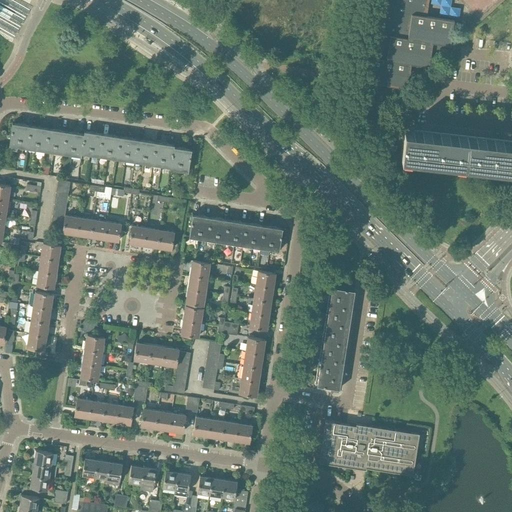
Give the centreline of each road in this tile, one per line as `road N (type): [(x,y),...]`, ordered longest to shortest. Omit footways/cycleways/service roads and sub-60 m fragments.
road 1 (residential): [(275,392),(298,227),(279,199),(207,129),(3,105)]
road 2 (tertiary): [(110,0),(197,59),(442,301)]
road 3 (tertiary): [(458,284),(240,70),(135,0)]
road 4 (residential): [(68,313),(77,250),(176,268),(166,331)]
road 5 (residential): [(262,465),(48,433)]
road 6 (residential): [(275,392),(347,406),(363,289)]
road 7 (residential): [(511,92),(451,86),(434,100),(432,119),(511,127)]
road 8 (residential): [(48,433),(68,313)]
